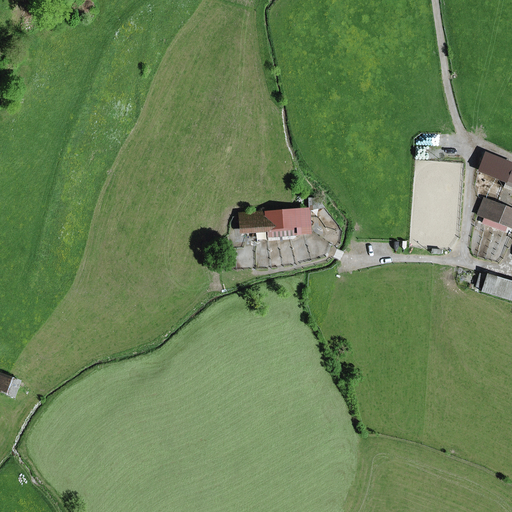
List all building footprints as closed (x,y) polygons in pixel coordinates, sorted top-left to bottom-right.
[(511,164),(485,153),(478,169),(507,180),(511,167),(511,164)] [(450,162),(450,248),(461,248),(461,162),(450,162)] [(511,209),(483,199),(477,214),(484,217),(507,225),(511,226),(511,209)] [(298,225),(310,224),(309,209),(266,212),(267,228),(267,229),(272,229),(294,228),(298,227),(298,225)] [(240,229),(267,228),(266,212),(239,214),(240,229)] [(505,231),(507,225),(484,217),(482,223),(505,231)] [(272,236),(294,234),(294,228),(272,229),(272,236)] [(511,282),(486,275),(481,291),(511,300),(511,282)] [(0,390),(14,396),(20,381),(0,373),(0,390)]
